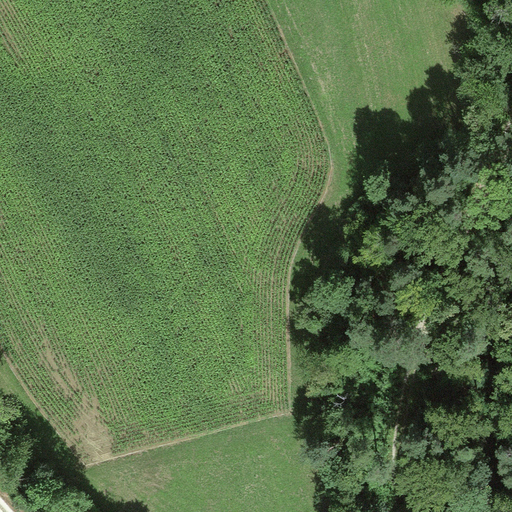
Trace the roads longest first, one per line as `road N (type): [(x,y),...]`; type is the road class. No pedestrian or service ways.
road 1 (track): [(405,511),(400,428),(421,345),(511,117)]
road 2 (track): [(400,428),(391,198)]
